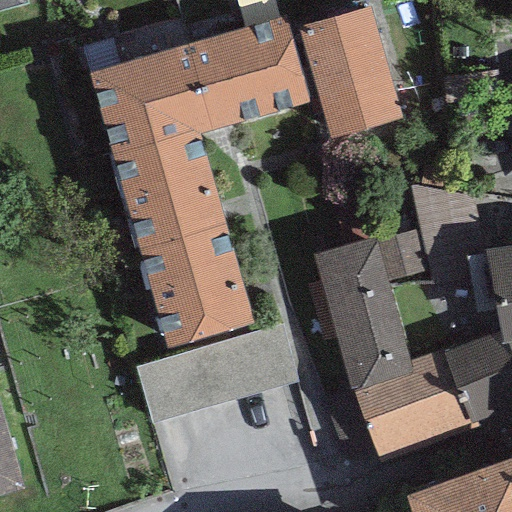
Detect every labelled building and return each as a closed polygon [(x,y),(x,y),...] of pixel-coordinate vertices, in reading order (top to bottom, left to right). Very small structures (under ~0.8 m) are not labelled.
[(21,0),(0,0),(0,17),(24,11),(21,0)] [(371,1),(297,21),(327,129),(401,109),(371,1)] [(284,13),(89,66),(165,342),(251,318),(199,128),(308,99),(284,13)] [(375,234),(312,249),(349,385),(350,389),(375,453),(378,461),(471,429),(437,349),(410,356),(375,234)] [(511,240),(489,244),(501,335),(511,333),(511,240)] [(280,325),(136,365),(151,421),(295,380),(280,325)] [(511,375),(493,331),(443,347),(472,417),(511,406),(511,375)] [(375,453),(350,389),(324,399),(349,463),(375,453)] [(0,483),(23,477),(0,399),(0,483)] [(511,511),(511,449),(406,485),(414,511),(511,511)]
